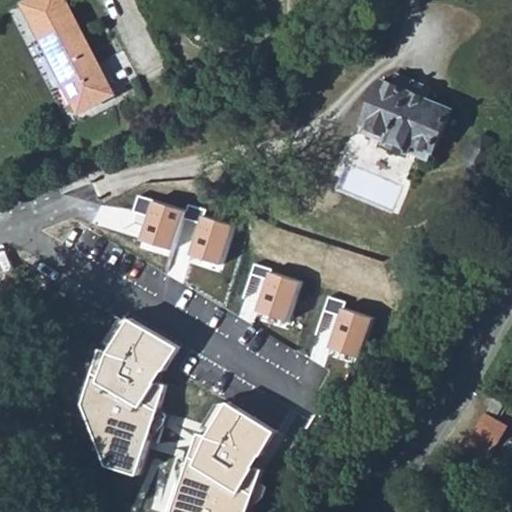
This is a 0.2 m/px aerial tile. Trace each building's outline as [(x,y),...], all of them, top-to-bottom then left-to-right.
[(99,62),(66,0),(32,0),(26,3),(82,108),(139,78),(124,49),(99,62)] [(388,142),(433,160),(455,108),(429,97),(433,88),(400,74),(396,84),(384,79),(366,123),(392,134),(388,142)] [(362,131),(388,142),(392,134),(366,123),(362,131)] [(492,165),(498,152),(497,140),(485,135),(477,143),(470,157),(471,169),(483,174),(492,165)] [(185,212),(138,195),(134,210),(149,214),(142,239),(175,248),(183,218),(185,212)] [(188,204),(185,212),(183,218),(200,223),(190,253),(222,264),(236,226),(205,215),(206,210),(188,204)] [(303,281),(255,265),(252,275),(267,280),(258,309),(290,320),(303,281)] [(346,302),(328,297),(324,310),(342,316),(333,345),(362,355),(374,318),(344,308),(346,302)] [(187,348),(130,319),(119,322),(104,348),(101,349),(99,361),(83,404),(111,464),(145,474),(171,385),(165,382),(187,348)] [(210,436),(198,432),(175,511),(250,511),(251,511),(267,468),(262,465),(281,430),(231,400),(210,436)] [(468,447),(494,461),(511,428),(511,422),(489,410),(468,447)] [(511,438),(508,442),(504,448),(502,453),(500,460),(500,466),(502,472),(504,478),(508,483),(511,486),(511,438)]
